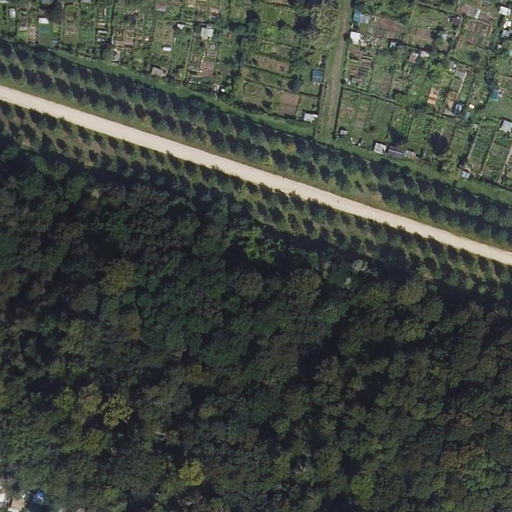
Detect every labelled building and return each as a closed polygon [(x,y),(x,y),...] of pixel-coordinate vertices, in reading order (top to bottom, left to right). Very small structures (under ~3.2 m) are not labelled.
[(502,6),(500,13),(508,16),(510,9),(502,6)] [(353,20),(367,25),(370,16),(356,11),(353,20)] [(214,37),(214,29),(202,28),(201,37),(214,37)] [(350,41),(363,42),(364,34),(352,32),(350,41)] [(412,52),(410,62),(417,63),(419,53),(412,52)] [(153,67),(151,74),(164,78),(166,71),(153,67)] [(314,71),(314,83),(323,83),(323,71),(314,71)] [(304,74),(302,82),(312,84),(314,76),(304,74)] [(305,122),(318,123),(319,114),(306,113),(305,122)] [(511,122),(505,120),(502,128),(511,131),(511,128),(511,122)] [(375,151),(385,154),(387,146),(377,143),(375,151)] [(14,511),(19,511),(23,502),(14,498),(10,510),(14,511)]
